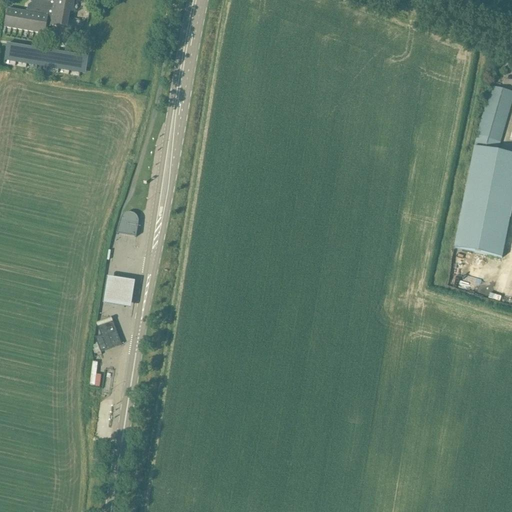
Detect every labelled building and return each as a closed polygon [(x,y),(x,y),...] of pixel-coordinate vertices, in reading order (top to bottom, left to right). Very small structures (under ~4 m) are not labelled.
[(50,26),(67,29),(70,13),(72,13),(74,0),(33,0),(33,3),(31,4),(30,13),(7,10),(4,28),(45,35),(47,26),(50,26)] [(5,61),(16,63),(18,46),(7,44),(7,45),(5,61)] [(18,46),(16,63),(26,64),(29,48),(18,46)] [(29,48),(26,64),(37,66),(40,50),(29,48)] [(40,50),(37,66),(39,66),(48,68),(51,52),(40,50)] [(51,52),(48,68),(59,70),(61,53),(51,52)] [(61,53),(59,70),(69,71),(72,55),(61,53)] [(72,55),(69,71),(80,73),(82,64),(83,57),(72,55)] [(498,153),(500,148),(511,103),(511,92),(491,86),(476,141),(474,149),(498,153)] [(511,156),(498,153),(474,149),(454,248),(501,257),(511,202),(511,156)] [(120,218),(120,219),(115,234),(135,237),(137,224),(137,222),(137,220),(137,219),(136,217),(135,216),(134,214),(132,214),(131,213),(129,213),(127,213),(125,213),(124,214),(122,215),(121,216),(120,218)] [(134,279),(106,275),(102,302),(130,306),(134,279)] [(116,332),(113,323),(98,328),(102,338),(96,340),(101,353),(119,346),(121,346),(116,332)]
